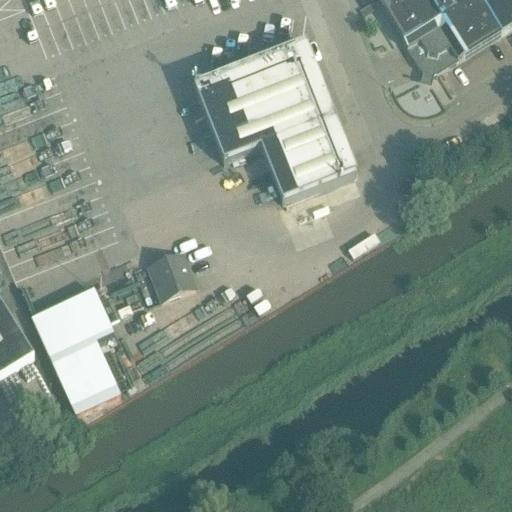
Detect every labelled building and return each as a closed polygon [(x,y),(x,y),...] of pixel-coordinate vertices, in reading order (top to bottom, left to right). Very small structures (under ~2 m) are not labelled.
[(420,76),(422,79),(433,82),(436,80),(511,32),(511,0),(396,0),(379,10),(420,76)] [(193,94),(223,170),(260,155),(282,210),(356,180),(305,50),(301,52),(193,94)] [(148,275),(162,308),(195,295),(182,261),(150,274),(148,275)] [(0,384),(33,364),(0,310),(0,286),(0,285),(0,384)] [(92,296),(30,324),(63,399),(74,423),(119,403),(99,360),(108,356),(103,345),(112,341),(92,296)]
